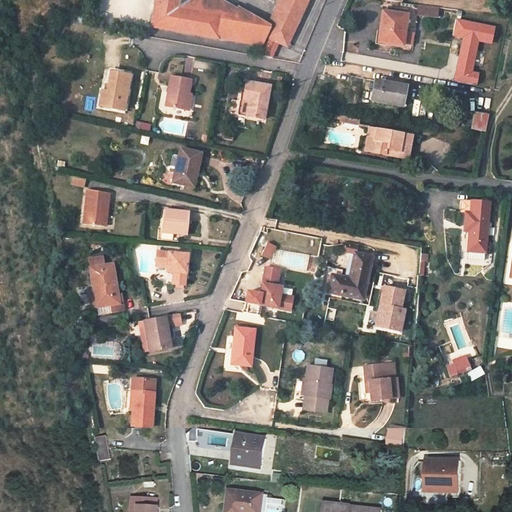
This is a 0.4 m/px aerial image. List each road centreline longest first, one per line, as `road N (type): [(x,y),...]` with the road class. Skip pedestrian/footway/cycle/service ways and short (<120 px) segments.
road 1 (residential): [(179,407),(275,154)]
road 2 (residential): [(275,154),(511,188)]
road 3 (residential): [(136,40),(307,71)]
